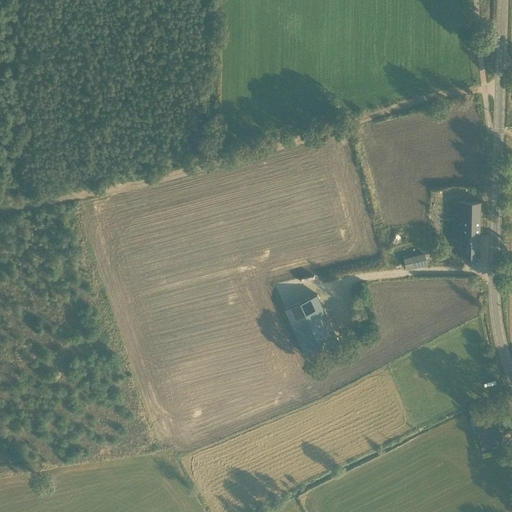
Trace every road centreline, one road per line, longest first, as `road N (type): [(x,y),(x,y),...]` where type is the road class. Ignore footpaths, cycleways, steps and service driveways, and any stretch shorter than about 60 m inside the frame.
road 1 (track): [(0,209),(163,178),(482,89)]
road 2 (secondary): [(511,379),(493,294),(502,0)]
